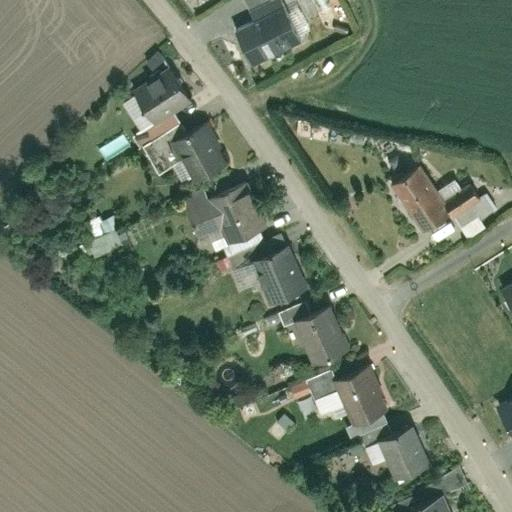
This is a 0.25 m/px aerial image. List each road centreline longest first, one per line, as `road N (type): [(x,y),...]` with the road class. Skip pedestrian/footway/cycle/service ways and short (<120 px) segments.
road 1 (residential): [(149,0),(390,315)]
road 2 (residential): [(390,315),(511,505)]
road 3 (residential): [(390,315),(511,245)]
